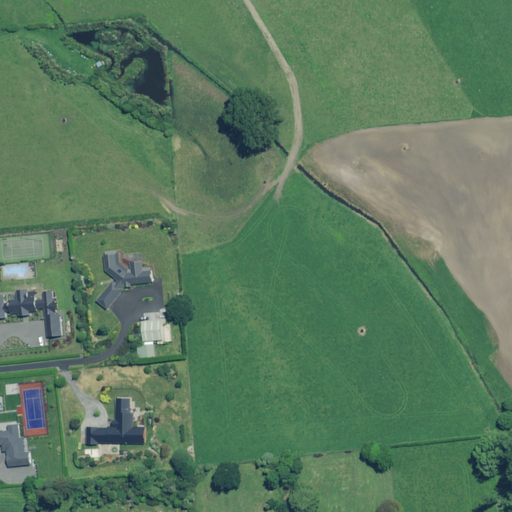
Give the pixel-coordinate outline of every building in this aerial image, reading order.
[(99,301),(109,309),(126,287),(133,287),(133,285),(155,283),(154,265),(144,266),(144,262),(132,263),(133,268),(124,263),(123,251),(107,252),(108,271),(117,279),(99,301)] [(165,325),(164,312),(144,314),(146,342),(159,341),(159,344),(171,343),(169,325),(165,325)] [(150,352),(150,344),(139,344),(139,358),(150,359),(150,352)] [(19,384),(5,385),(5,395),(19,394),(19,384)] [(134,413),(132,413),(132,397),(116,397),(116,421),(115,421),(115,422),(114,422),(113,422),(113,423),(112,423),(112,424),(111,425),(111,426),(111,427),(111,428),(87,428),(87,445),(98,445),(98,442),(147,443),(147,427),(134,427),(134,413)] [(0,445),(3,445),(4,452),(8,452),(9,467),(31,465),(30,453),(26,453),(24,438),(21,438),(19,425),(9,426),(9,431),(0,431),(0,445)]
